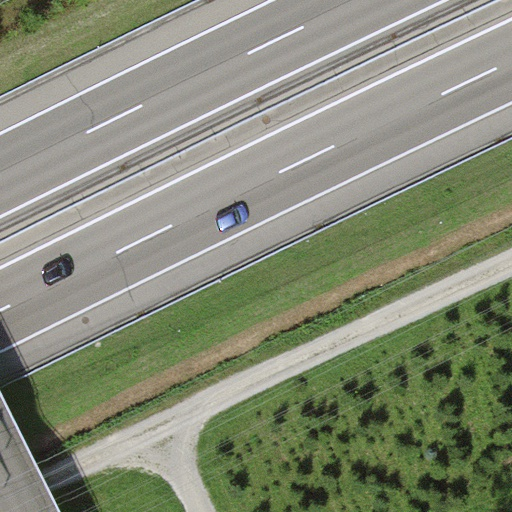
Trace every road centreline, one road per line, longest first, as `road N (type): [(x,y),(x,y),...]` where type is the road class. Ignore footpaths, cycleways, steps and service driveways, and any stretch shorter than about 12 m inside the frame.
road 1 (motorway): [(0,314),(511,63)]
road 2 (track): [(511,267),(52,481)]
road 3 (motorway): [(366,0),(0,178)]
